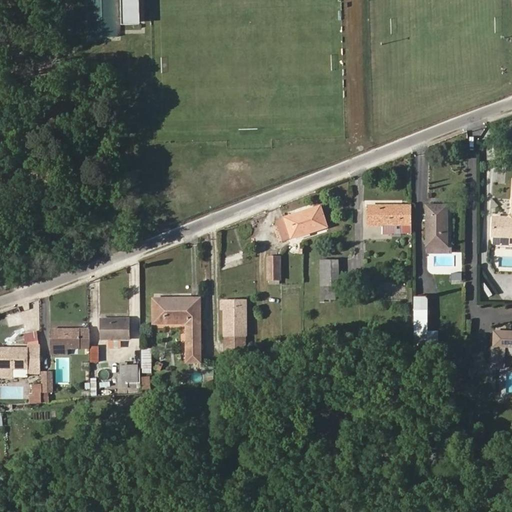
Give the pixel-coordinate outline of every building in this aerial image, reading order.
[(117,37),(115,0),(88,0),(90,38),(117,37)] [(141,25),(140,0),(121,0),(122,25),(141,25)] [(412,233),(412,206),(369,206),(369,225),(384,225),(384,232),(392,232),(392,233),(412,233)] [(447,245),(447,206),(428,206),(428,245),(447,245)] [(327,227),(321,207),(277,221),(283,241),(327,227)] [(511,236),(511,215),(509,218),(494,217),(493,236),(511,236)] [(280,279),(280,258),(268,258),(268,279),(280,279)] [(340,293),(339,260),(320,261),(322,302),(324,302),(324,299),(336,299),(336,293),(340,293)] [(428,331),(427,296),(416,296),(416,348),(428,348),(428,331)] [(201,362),(200,299),(154,299),(154,324),(187,323),(188,362),(201,362)] [(246,348),(246,301),(222,302),(222,309),(225,309),(225,335),(226,335),(227,348),(246,348)] [(129,339),(129,320),(119,320),(119,323),(112,323),(112,320),(102,320),(102,340),(112,339),(112,343),(119,343),(119,339),(129,339)] [(511,334),(507,334),(507,326),(495,326),(494,346),(491,346),(490,363),(506,363),(506,347),(511,347),(511,334)] [(90,348),(90,329),(50,330),(51,348),(68,348),(90,348)] [(39,331),(25,332),(26,342),(40,341),(39,331)] [(438,348),(437,331),(428,331),(428,348),(438,348)] [(281,373),(281,341),(272,341),(272,373),(281,373)] [(41,374),(40,345),(29,345),(29,348),(0,348),(0,368),(12,369),(28,369),(28,374),(41,374)] [(99,362),(99,347),(91,347),(91,362),(99,362)] [(152,368),(152,349),(142,349),(143,368),(152,368)] [(425,378),(425,356),(413,356),(413,378),(425,378)] [(138,367),(138,365),(128,365),(128,364),(121,364),(121,375),(119,375),(119,387),(128,387),(128,382),(138,382),(138,367)] [(141,392),(141,367),(138,367),(138,382),(128,382),(128,387),(128,392),(141,392)] [(0,376),(12,376),(12,369),(0,368),(0,376)] [(53,391),(52,373),(42,373),(42,392),(48,392),(53,391)] [(151,389),(150,377),(142,378),(143,389),(151,389)] [(41,392),(41,385),(33,385),(33,394),(31,394),(31,403),(41,403),(41,402),(41,392)]
